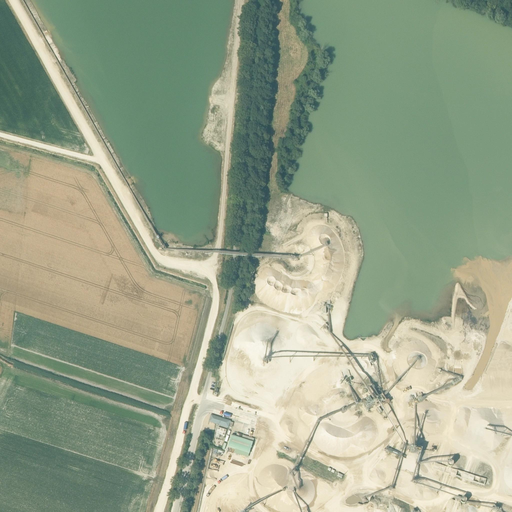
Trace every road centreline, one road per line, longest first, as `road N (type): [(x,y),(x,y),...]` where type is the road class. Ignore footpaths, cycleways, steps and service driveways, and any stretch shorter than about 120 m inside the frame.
road 1 (track): [(12,0),(158,258),(209,268),(215,282),(159,511)]
road 2 (unclassified): [(172,511),(228,291),(254,0)]
